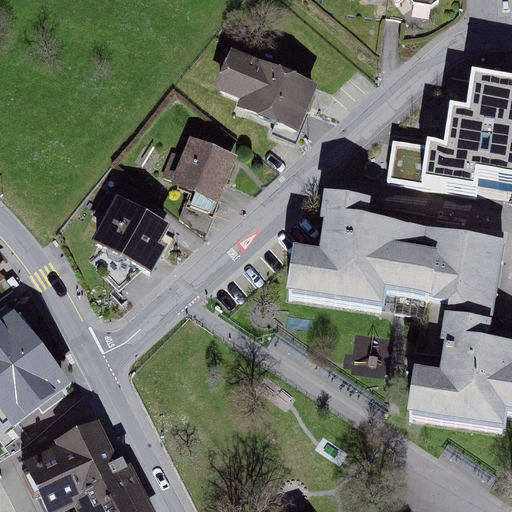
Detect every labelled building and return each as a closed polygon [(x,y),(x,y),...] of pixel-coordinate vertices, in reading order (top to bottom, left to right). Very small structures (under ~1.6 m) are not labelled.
[(324,0),(442,17),(444,0),(324,0)] [(316,147),(333,103),(246,70),(229,114),(316,147)] [(504,154),(511,155),(511,87),(472,82),(467,117),(450,115),(444,154),(393,146),(387,186),(427,192),(429,182),(452,186),(455,173),(501,179),(504,154)] [(223,213),(242,169),(188,146),(169,190),(223,213)] [(450,307),(448,324),(488,330),(491,330),(503,249),(410,235),(365,228),(368,209),(327,203),(323,227),(331,227),(326,261),(296,257),(289,301),(382,314),(384,297),(430,304),(450,307)] [(159,288),(182,246),(130,219),(107,261),(159,288)] [(38,344),(20,321),(0,336),(0,406),(15,426),(62,390),(31,349),(38,344)] [(511,353),(485,349),(488,330),(448,324),(447,323),(443,347),(451,348),(450,354),(447,354),(447,359),(449,359),(446,382),(416,377),(410,421),(502,435),(505,417),(511,418),(511,353)] [(92,432),(59,449),(61,453),(34,466),(49,495),(42,498),(48,511),(65,511),(78,506),(80,511),(141,511),(123,474),(115,478),(92,432)] [(349,511),(371,469),(320,443),(287,507),(296,511),(349,511)]
